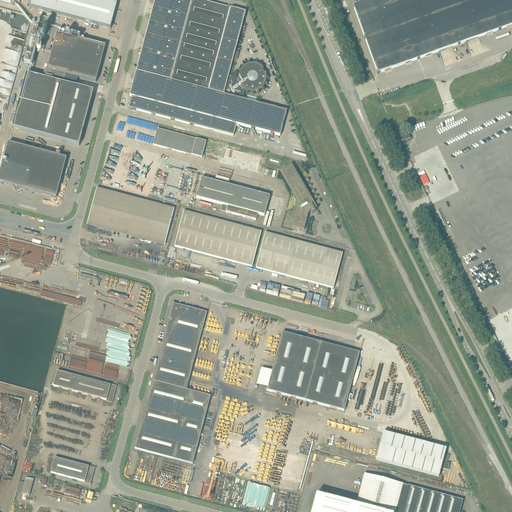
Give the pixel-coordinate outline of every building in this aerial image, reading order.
[(101,0),(31,0),(30,8),(110,29),(117,4),(101,0)] [(253,92),(256,92),(259,91),(262,89),(264,86),(266,83),(266,80),(266,77),(266,73),(265,74),(263,70),(263,69),(261,67),(258,65),(255,64),(251,64),(248,65),(245,66),(242,68),(240,71),(241,71),(240,74),(239,76),(238,76),(238,78),(229,76),(232,62),(234,62),(237,60),(239,53),(235,52),(245,14),(245,13),(244,12),(197,0),(155,0),(130,96),(132,97),(128,108),(233,136),(236,125),(280,136),(286,112),(267,106),(268,103),(261,101),(258,102),(257,104),(243,100),(245,91),(247,92),(247,91),(250,92),(253,92)] [(377,74),(511,25),(511,0),(368,0),(353,6),(377,74)] [(96,82),(105,47),(57,34),(47,69),(76,77),(96,82)] [(32,65),(38,42),(30,40),(24,63),(32,65)] [(15,87),(23,50),(7,47),(5,61),(15,63),(14,67),(11,67),(8,79),(14,80),(12,87),(15,87)] [(76,77),(47,69),(45,79),(73,87),(76,77)] [(93,92),(73,87),(45,79),(26,74),(12,128),(79,146),(93,92)] [(202,158),(206,142),(157,129),(153,145),(202,158)] [(406,134),(404,130),(399,132),(401,136),(399,137),(402,143),(411,138),(408,133),(406,134)] [(56,198),(67,159),(8,143),(0,173),(0,183),(12,186),(16,193),(22,189),(56,198)] [(483,150),(427,172),(432,186),(488,164),(483,150)] [(317,209),(300,179),(292,165),(281,171),(301,205),(298,206),(292,227),(304,231),(308,214),(311,212),(312,214),(315,212),(314,210),(317,209)] [(264,216),(270,197),(201,179),(196,198),(222,205),(220,211),(256,220),(257,214),(264,216)] [(165,244),(174,209),(97,189),(88,223),(165,244)] [(456,215),(465,238),(474,235),(464,211),(456,215)] [(252,267),(261,232),(184,212),(175,247),(252,267)] [(333,289),(342,254),(265,233),(256,268),(333,289)] [(164,247),(144,241),(143,245),(140,245),(139,248),(162,254),(164,247)] [(152,381),(135,449),(193,464),(210,397),(186,390),(207,313),(173,304),(171,311),(172,311),(172,314),(170,313),(167,325),(172,326),(170,334),(165,333),(152,381)] [(344,411),(358,358),(359,353),(282,333),(267,391),(344,411)] [(63,352),(62,363),(68,364),(68,365),(74,366),(75,353),(63,352)] [(110,386),(76,377),(57,372),(53,386),(106,401),(106,402),(107,402),(112,403),(114,396),(115,394),(115,393),(117,386),(112,385),(110,385),(110,386)] [(393,435),(385,463),(439,477),(441,468),(448,470),(450,463),(448,463),(449,456),(445,454),(446,449),(393,435)] [(88,467),(55,458),(50,473),(84,482),(84,483),(90,485),(95,468),(89,466),(88,467)] [(23,492),(33,494),(37,476),(31,474),(30,476),(26,476),(25,483),(23,492)] [(364,474),(358,499),(356,505),(318,495),(313,511),(459,511),(463,501),(408,486),(407,486),(403,485),(364,474)]
